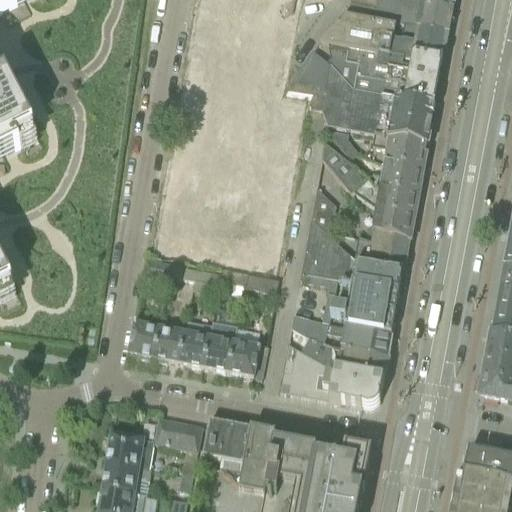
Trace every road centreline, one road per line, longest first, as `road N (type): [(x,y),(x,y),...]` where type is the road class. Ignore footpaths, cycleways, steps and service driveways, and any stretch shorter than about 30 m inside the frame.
road 1 (secondary): [(504,0),(423,432)]
road 2 (unclassified): [(103,389),(176,0)]
road 3 (residential): [(423,432),(384,442),(103,389)]
